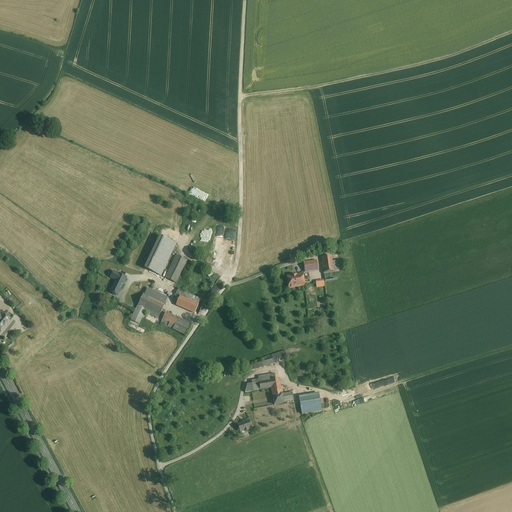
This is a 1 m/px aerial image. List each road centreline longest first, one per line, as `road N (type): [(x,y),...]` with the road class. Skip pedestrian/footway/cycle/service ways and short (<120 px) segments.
road 1 (unclassified): [(245,0),(238,257),(168,365),(149,414),(176,511)]
road 2 (track): [(240,94),(441,58),(511,31)]
road 3 (track): [(511,347),(347,399),(284,381)]
road 4 (track): [(511,190),(309,257)]
road 5 (secondary): [(77,511),(0,367)]
